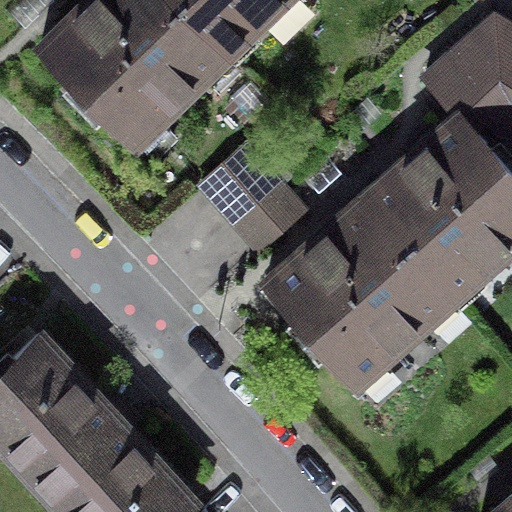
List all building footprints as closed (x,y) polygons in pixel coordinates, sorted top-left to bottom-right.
[(134,141),(226,50),(177,0),(86,0),(87,0),(40,46),(70,77),(63,84),(91,113),(99,105),(134,141)] [(177,0),(226,50),(277,0),(177,0)] [(364,194),(453,295),(511,242),(511,166),(494,147),(511,135),(511,23),(495,12),(425,74),(458,112),(401,161),(364,194)] [(246,141),(201,181),(220,202),(239,224),(284,184),(246,141)] [(303,207),(284,184),(239,224),(249,235),(259,246),(303,207)] [(354,381),(453,295),(364,194),(327,226),(266,279),(295,313),(288,319),(321,357),(328,351),(354,381)] [(195,511),(187,502),(192,497),(116,414),(39,331),(0,367),(0,429),(75,511),(195,511)] [(511,511),(511,497),(494,511),(511,511)]
